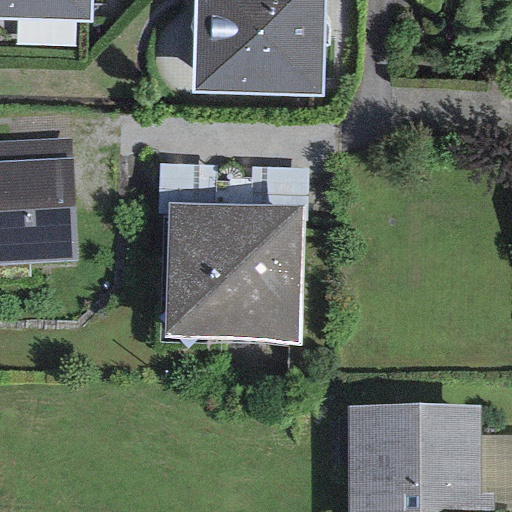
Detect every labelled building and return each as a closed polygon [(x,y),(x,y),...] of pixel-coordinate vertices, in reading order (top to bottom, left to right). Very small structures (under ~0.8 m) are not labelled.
[(116,0),(0,0),(0,19),(116,18),(116,0)] [(342,0),(212,0),(213,97),(343,96),(342,0)] [(92,180),(0,181),(0,275),(93,275),(92,180)] [(295,222),(178,219),(175,336),(292,338),(295,222)] [(471,511),(471,418),(361,419),(361,511),(471,511)]
